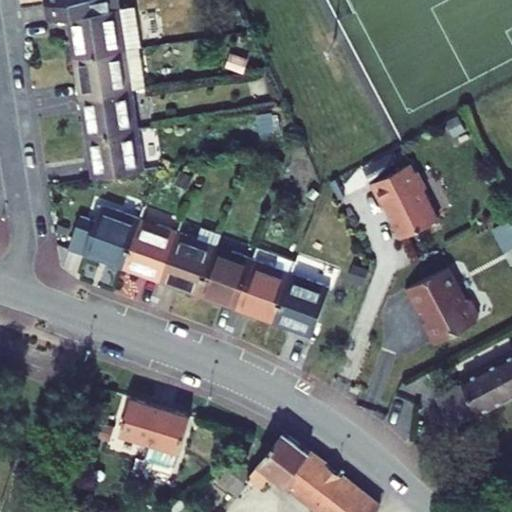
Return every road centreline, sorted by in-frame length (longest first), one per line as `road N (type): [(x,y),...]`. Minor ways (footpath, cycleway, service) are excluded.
road 1 (tertiary): [(9,295),(264,390),(359,448),(432,511)]
road 2 (residential): [(0,78),(22,232),(9,295)]
